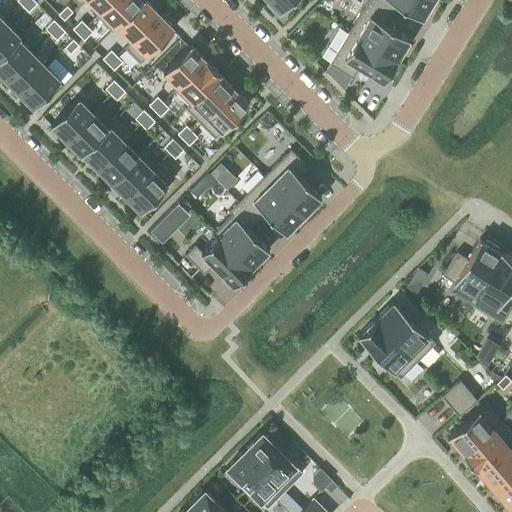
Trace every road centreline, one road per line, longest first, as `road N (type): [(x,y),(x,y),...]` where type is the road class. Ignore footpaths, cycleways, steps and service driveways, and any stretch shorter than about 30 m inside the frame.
road 1 (residential): [(0,132),(203,330)]
road 2 (residential): [(364,151),(356,186),(223,320),(203,330)]
road 3 (residential): [(364,151),(208,0)]
road 4 (residential): [(475,0),(402,124),(364,151)]
